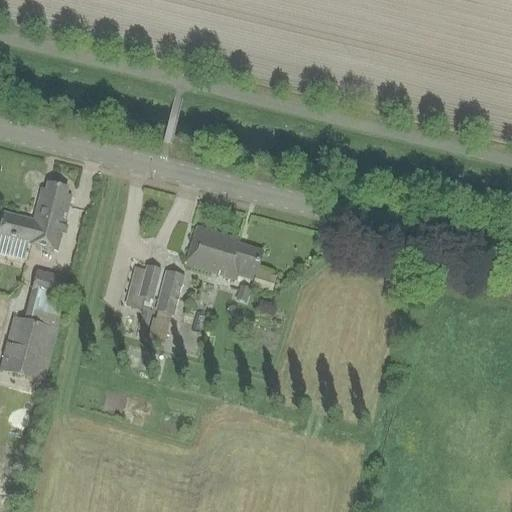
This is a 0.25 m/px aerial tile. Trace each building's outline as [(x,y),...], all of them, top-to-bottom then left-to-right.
[(46,192),(42,191),(34,222),(5,215),(0,233),(0,237),(28,244),(28,245),(57,252),(64,228),(71,198),(66,197),(67,190),(48,185),(46,192)] [(254,283),(263,254),(238,246),(239,242),(197,229),(186,267),(236,282),(238,278),(254,283)] [(135,269),(125,306),(151,313),(161,272),(147,268),(146,272),(135,269)] [(185,277),(166,272),(155,312),(158,313),(151,336),(165,339),(172,316),(174,316),(185,277)] [(66,302),(64,301),(69,280),(39,273),(26,323),(19,321),(5,373),(46,383),(66,302)]
